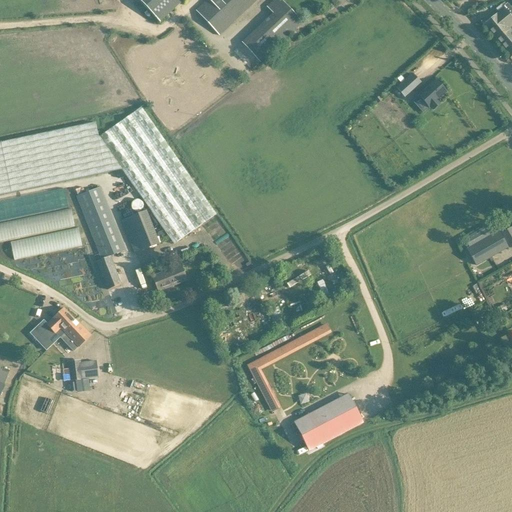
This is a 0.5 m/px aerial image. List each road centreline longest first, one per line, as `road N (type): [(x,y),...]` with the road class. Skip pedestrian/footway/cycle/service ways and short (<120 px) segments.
road 1 (unclassified): [(41,286),(100,325),(168,310),(346,227),(511,130)]
road 2 (secondary): [(511,90),(431,0)]
